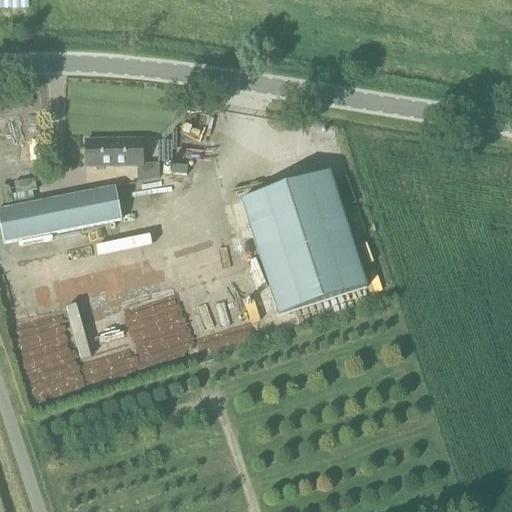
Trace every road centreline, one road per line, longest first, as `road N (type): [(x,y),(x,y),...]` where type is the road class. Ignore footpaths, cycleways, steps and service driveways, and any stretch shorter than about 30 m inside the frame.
road 1 (tertiary): [(511,125),(133,64),(0,67)]
road 2 (unclassified): [(44,511),(0,366)]
